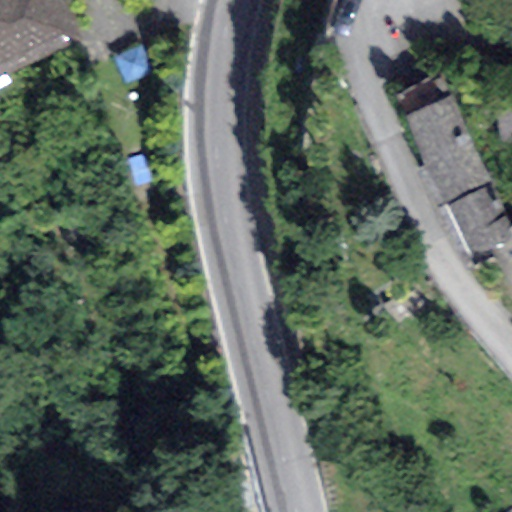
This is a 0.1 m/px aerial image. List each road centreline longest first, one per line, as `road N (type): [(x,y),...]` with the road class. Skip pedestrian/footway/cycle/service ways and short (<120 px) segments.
road 1 (tertiary): [(295,511),(223,219),(215,131),(231,0)]
road 2 (residential): [(365,0),(357,32),(364,80),(433,244),(474,310),(511,351)]
